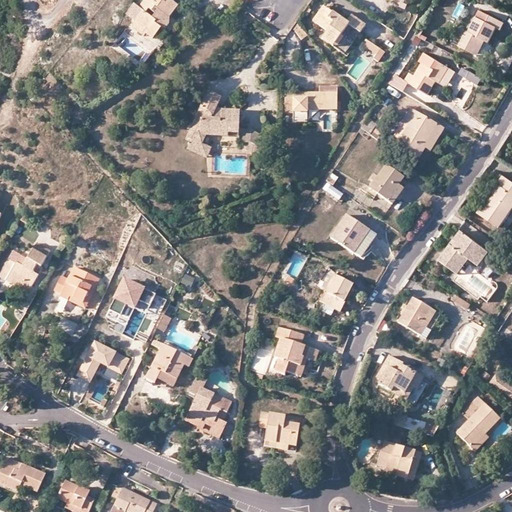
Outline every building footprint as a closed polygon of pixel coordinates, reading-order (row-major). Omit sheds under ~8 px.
[(143,13),(136,22),(149,32),(146,35),(153,40),(161,29),(165,31),(169,25),(160,18),(164,13),(170,18),(179,7),(169,0),(146,0),(139,10),(143,13)] [(143,13),(139,10),(135,6),(127,17),(135,23),(136,22),(143,13)] [(322,15),(319,13),(316,18),(313,21),(328,32),(324,37),(335,45),(349,26),(360,33),(366,26),(353,17),(347,24),(327,9),(322,15)] [(504,24),(480,11),(469,33),(467,32),(460,47),(475,55),(483,40),(489,43),(495,34),(497,29),(501,31),(504,24)] [(169,25),(170,18),(164,13),(160,18),(169,25)] [(149,32),(136,22),(134,25),(134,30),(144,38),(146,35),(149,32)] [(307,35),(297,22),(293,28),(301,39),(307,35)] [(423,26),(417,37),(421,39),(427,28),(423,26)] [(335,45),(324,37),(322,41),(333,48),(335,45)] [(385,54),(369,43),(365,48),(377,56),(374,60),(378,63),(385,54)] [(435,71),(441,63),(425,53),(420,61),(423,63),(435,71)] [(435,71),(423,63),(415,77),(410,84),(428,96),(434,87),(437,82),(440,84),(450,69),(441,63),(435,71)] [(456,73),(450,69),(440,84),(447,88),(456,73)] [(410,84),(415,77),(410,74),(406,81),(409,83),(410,84)] [(483,80),(472,74),(468,81),(479,87),(483,80)] [(409,83),(406,81),(396,75),(390,84),(403,92),(409,83)] [(239,135),(239,130),(239,121),(240,113),(222,112),(217,109),(222,99),(205,91),(202,97),(207,99),(188,138),(192,140),(203,145),(207,137),(228,137),(228,134),(239,135)] [(310,94),(295,94),(295,100),(295,116),(295,123),(309,123),(309,111),(339,111),(339,94),(321,94),(310,94)] [(295,116),(295,100),(284,100),(284,116),(295,116)] [(420,159),(426,150),(424,149),(438,126),(427,119),(412,110),(403,124),(408,128),(398,145),(420,159)] [(378,125),(368,119),(362,129),(371,136),(378,125)] [(424,149),(426,150),(431,153),(445,130),(438,126),(424,149)] [(252,130),(239,130),(239,135),(238,144),(245,144),(245,150),(252,155),(260,150),(255,147),(255,146),(261,137),(252,130)] [(203,145),(192,140),(188,150),(208,160),(212,149),(203,145)] [(404,179),(387,167),(371,190),(393,205),(404,190),(400,186),(402,183),(404,179)] [(334,172),(327,182),(334,187),(341,176),(334,172)] [(511,182),(504,177),(493,193),(496,195),(482,216),(500,229),(511,211),(511,182)] [(344,195),(329,184),(324,190),(340,201),(344,195)] [(496,195),(493,193),(479,214),(482,216),(496,195)] [(367,235),(370,231),(348,215),(332,238),(354,254),(367,235)] [(30,222),(24,218),(21,222),(28,226),(30,222)] [(377,236),(370,231),(367,235),(354,254),(361,259),(377,236)] [(466,256),(471,260),(475,263),(485,250),(462,232),(452,245),(440,261),(454,271),(466,256)] [(38,244),(34,250),(48,258),(51,252),(38,244)] [(48,258),(34,250),(28,260),(15,252),(0,276),(0,278),(4,281),(8,283),(10,279),(13,281),(13,282),(21,286),(22,285),(30,289),(38,276),(34,274),(39,267),(42,268),(48,258)] [(485,250),(475,263),(479,267),(490,253),(485,250)] [(459,275),(471,260),(466,256),(454,271),(459,275)] [(38,276),(42,268),(39,267),(34,274),(38,276)] [(68,304),(69,302),(70,298),(83,304),(91,288),(95,290),(99,281),(75,269),(69,281),(62,277),(55,292),(58,294),(62,296),(60,300),(62,301),(68,304)] [(326,291),(334,276),(329,274),(321,289),(326,291)] [(193,280),(186,276),(182,283),(190,287),(193,280)] [(353,286),(334,276),(326,291),(320,303),(340,313),(345,304),(344,303),(347,298),(353,286)] [(125,277),(110,309),(129,318),(135,307),(147,313),(150,305),(157,293),(125,277)] [(10,279),(8,283),(27,294),(30,289),(22,285),(21,286),(13,282),(13,281),(10,279)] [(490,284),(489,286),(482,295),(481,297),(488,302),(498,289),(490,284)] [(70,298),(69,302),(85,310),(95,290),(91,288),(83,304),(70,298)] [(470,304),(455,294),(452,298),(467,308),(470,304)] [(432,310),(413,299),(399,323),(426,340),(442,314),(438,311),(434,308),(432,310)] [(63,313),(68,304),(62,301),(57,310),(63,313)] [(126,325),(129,318),(110,309),(107,316),(126,325)] [(171,320),(164,316),(157,330),(164,333),(171,320)] [(75,336),(79,323),(59,317),(55,330),(75,336)] [(298,345),(301,336),(279,329),(276,339),(281,340),(275,359),(279,361),(275,374),(285,377),(286,375),(297,379),(298,377),(303,359),(307,361),(313,362),(316,351),(309,349),(301,347),(298,345)] [(161,351),(164,346),(156,342),(155,341),(152,346),(161,351)] [(96,342),(80,376),(85,379),(91,382),(101,362),(122,372),(129,359),(96,342)] [(161,375),(176,383),(185,367),(189,369),(193,361),(164,346),(161,351),(153,368),(147,380),(155,385),(158,381),(161,375)] [(385,375),(381,382),(379,385),(392,394),(395,389),(404,394),(410,386),(415,389),(417,391),(424,379),(403,366),(403,365),(390,357),(387,362),(381,373),(385,375)] [(303,359),(298,377),(302,378),(307,361),(303,359)] [(377,379),(381,382),(385,375),(381,373),(377,379)] [(173,388),(176,383),(161,375),(158,381),(173,388)] [(502,392),(507,385),(496,377),(491,383),(502,392)] [(206,382),(197,378),(189,394),(198,398),(202,390),(206,382)] [(511,388),(507,385),(502,392),(511,399),(511,388)] [(395,389),(392,394),(407,403),(415,389),(410,386),(404,394),(395,389)] [(198,398),(188,418),(200,424),(202,420),(213,426),(209,435),(214,438),(219,441),(227,425),(223,423),(232,405),(202,390),(198,398)] [(479,398),(473,404),(480,411),(469,422),(457,434),(468,444),(472,448),(485,435),(500,419),(479,398)] [(480,411),(473,404),(462,414),(469,422),(480,411)] [(394,413),(392,421),(406,425),(408,417),(394,413)] [(267,429),(266,443),(289,446),(293,447),(297,448),(299,426),(285,424),(286,418),(261,414),(259,428),(267,429)] [(200,424),(188,418),(186,422),(198,428),(198,430),(209,435),(213,426),(202,420),(200,424)] [(378,425),(367,422),(365,429),(374,432),(377,430),(378,425)] [(489,438),(485,435),(472,448),(476,452),(489,438)] [(289,446),(266,443),(265,448),(288,452),(289,446)] [(413,461),(420,463),(422,454),(403,448),(386,443),(378,468),(385,470),(384,474),(407,481),(413,461)] [(7,459),(4,466),(19,473),(22,465),(7,459)] [(414,483),(420,463),(413,461),(407,481),(414,483)] [(19,473),(4,466),(0,476),(0,484),(19,493),(22,486),(37,493),(42,482),(45,476),(22,465),(19,473)] [(68,505),(67,506),(78,511),(89,511),(94,502),(90,499),(88,498),(90,493),(67,482),(58,501),(68,505)] [(118,500),(123,490),(118,487),(113,497),(118,500)] [(154,511),(157,506),(123,490),(118,500),(115,507),(125,511),(154,511)]
